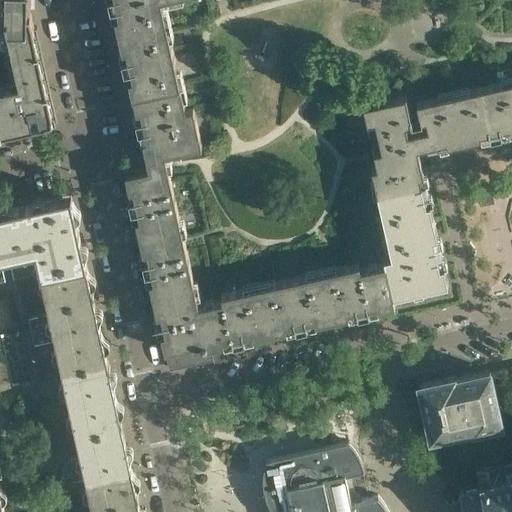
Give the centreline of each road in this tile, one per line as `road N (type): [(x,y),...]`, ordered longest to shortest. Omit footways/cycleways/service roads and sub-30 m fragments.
road 1 (unclassified): [(154,405),(511,329)]
road 2 (residential): [(94,147),(154,405)]
road 3 (residential): [(63,0),(94,147)]
